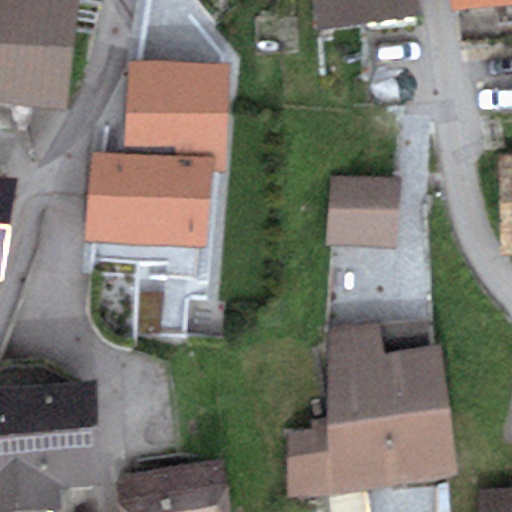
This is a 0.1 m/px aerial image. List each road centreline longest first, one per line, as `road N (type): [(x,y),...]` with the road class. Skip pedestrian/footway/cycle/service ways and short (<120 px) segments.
road 1 (residential): [(120,0),(27,210),(0,300)]
road 2 (residential): [(511,289),(485,255),(448,119),(430,0)]
